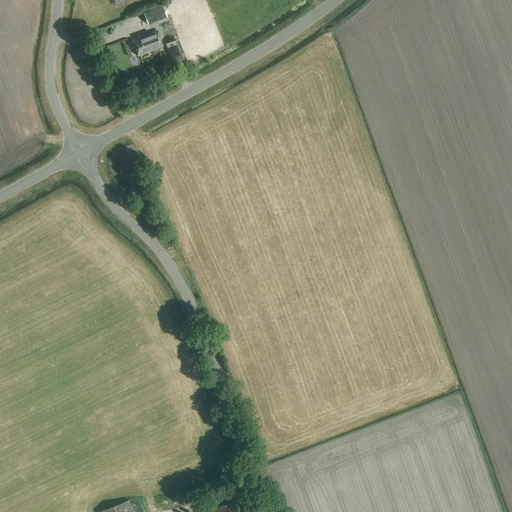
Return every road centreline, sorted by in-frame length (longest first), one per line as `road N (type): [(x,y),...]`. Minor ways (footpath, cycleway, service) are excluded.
road 1 (unclassified): [(268,511),(181,284),(155,245),(106,199),(80,152)]
road 2 (unclassified): [(80,152),(336,0)]
road 3 (unclassified): [(80,152),(54,100),(58,0)]
